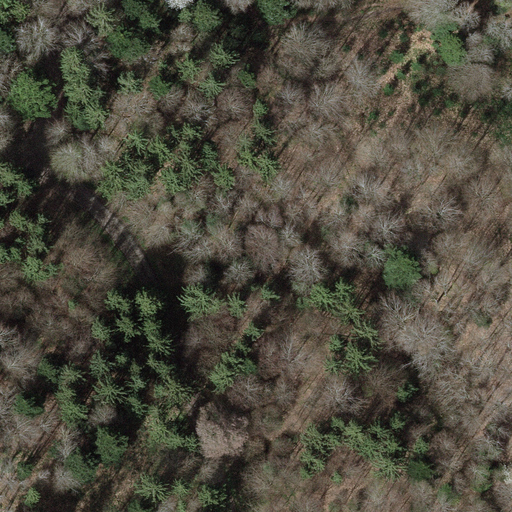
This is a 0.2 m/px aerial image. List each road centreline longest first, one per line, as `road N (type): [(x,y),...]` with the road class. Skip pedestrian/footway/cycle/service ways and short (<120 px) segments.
road 1 (track): [(230,511),(215,440),(129,237),(40,142)]
road 2 (track): [(56,0),(63,44),(51,120),(40,142),(0,160)]
